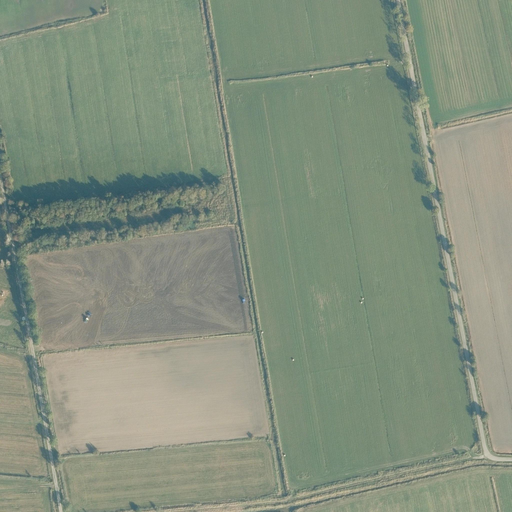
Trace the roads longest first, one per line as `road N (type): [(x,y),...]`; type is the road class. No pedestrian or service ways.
road 1 (track): [(485,454),(396,0)]
road 2 (track): [(485,454),(279,500),(111,511)]
road 3 (track): [(58,511),(0,179)]
